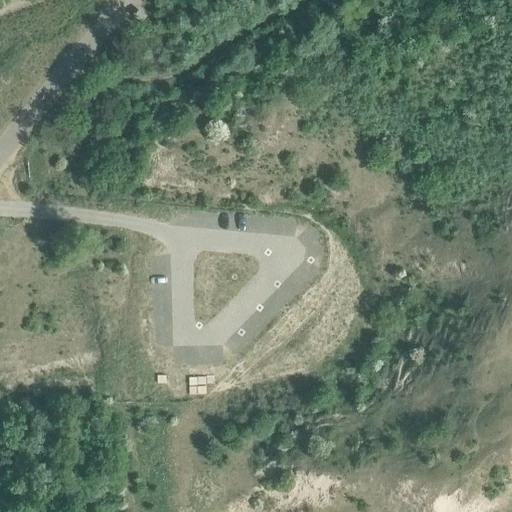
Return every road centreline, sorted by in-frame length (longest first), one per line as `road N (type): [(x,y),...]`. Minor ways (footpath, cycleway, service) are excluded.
road 1 (unknown): [(303,0),(177,72),(144,78),(66,69)]
road 2 (unclassified): [(0,158),(121,0)]
